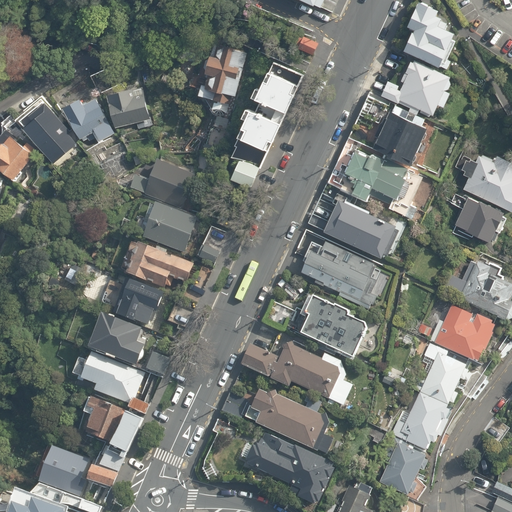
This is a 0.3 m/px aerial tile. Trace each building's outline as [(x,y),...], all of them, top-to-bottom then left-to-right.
[(439,10),(419,1),(408,25),(413,27),(404,48),(442,65),(457,32),(439,24),(442,17),(437,15),(439,10)] [(317,46),(298,38),(293,49),(312,57),(317,46)] [(245,62),(211,50),(200,85),(213,111),(228,115),(245,62)] [(388,81),(382,94),(432,116),(450,76),(413,60),(401,87),(388,81)] [(299,84),(268,70),(255,97),(286,112),(299,84)] [(152,118),(144,85),(110,93),(117,125),(152,118)] [(98,98),(67,105),(82,136),(98,131),(101,140),(116,132),(98,98)] [(81,141),(48,100),(23,122),(57,162),(81,141)] [(394,104),(374,147),(410,164),(430,121),(394,104)] [(280,122),(249,108),(237,135),(268,149),(280,122)] [(38,152),(14,136),(0,151),(0,163),(18,179),(38,152)] [(511,165),(485,146),(466,185),(511,209),(511,165)] [(425,179),(362,151),(343,192),(407,220),(425,179)] [(470,157),(460,153),(454,168),(464,172),(470,157)] [(259,168),(239,159),(230,179),(249,188),(259,168)] [(198,177),(157,160),(144,192),(184,209),(198,177)] [(0,212),(8,178),(0,176),(0,212)] [(504,214),(469,196),(455,223),(490,241),(504,214)] [(398,228),(342,203),(328,234),(384,259),(398,228)] [(197,220),(152,204),(141,236),(185,252),(197,220)] [(381,265),(330,241),(314,272),(346,288),(341,297),(367,307),(381,265)] [(195,264),(139,242),(128,272),(166,287),(170,274),(188,281),(195,264)] [(511,296),(511,278),(479,261),(458,299),(498,321),(511,296)] [(165,290),(129,277),(115,314),(136,322),(142,308),(157,310),(165,290)] [(336,308),(316,298),(308,317),(311,319),(304,334),(356,359),(371,325),(354,318),(352,310),(337,304),(336,308)] [(297,312),(273,301),(263,325),(286,336),(297,312)] [(494,327),(451,308),(436,343),(479,362),(494,327)] [(103,313),(88,349),(138,366),(144,345),(138,341),(142,328),(103,313)] [(341,365),(286,346),(281,360),(273,381),(292,389),(294,384),(347,406),(356,385),(341,365)] [(281,360),(252,347),(244,365),(273,381),(281,360)] [(470,364),(439,350),(420,392),(451,406),(470,364)] [(169,358),(152,352),(145,371),(163,376),(169,358)] [(143,375),(91,353),(83,378),(97,383),(95,391),(133,405),(143,375)] [(418,378),(393,365),(384,381),(409,395),(418,378)] [(325,413),(263,392),(257,410),(264,414),(259,424),(329,456),(337,439),(329,436),(333,426),(325,413)] [(451,410),(420,394),(398,436),(429,451),(451,410)] [(140,418),(90,396),(85,410),(91,415),(88,432),(126,453),(140,418)] [(156,404),(140,397),(136,409),(152,415),(156,404)] [(339,467),(270,436),(265,447),(259,445),(254,446),(246,462),(307,491),(301,497),(320,505),(339,467)] [(429,455),(399,441),(380,483),(409,496),(429,455)] [(86,459),(56,446),(42,482),(82,496),(87,481),(86,459)] [(120,472),(96,464),(89,479),(112,488),(120,472)] [(377,490),(356,480),(340,511),(375,511),(376,510),(369,506),(377,490)] [(511,489),(498,482),(493,492),(511,502),(511,489)] [(69,511),(71,508),(23,489),(13,511),(2,511),(0,511),(69,511)] [(511,511),(511,502),(498,496),(493,510),(497,511),(511,511)]
